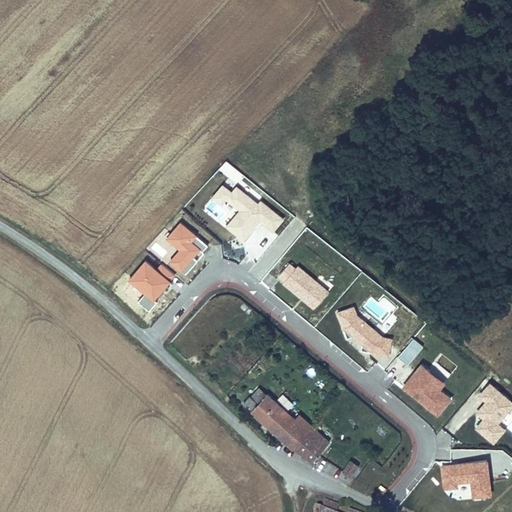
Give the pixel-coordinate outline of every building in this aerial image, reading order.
[(273,229),(282,219),(238,185),(233,192),(227,188),(223,194),(242,208),(229,225),(244,237),(259,218),(273,229)] [(211,199),(205,207),(222,220),(228,212),(211,199)] [(407,364),(424,345),(414,337),(397,356),(407,364)] [(227,358),(235,364),(244,353),(237,347),(227,358)] [(436,361),(451,372),(457,365),(442,354),(436,361)] [(422,364),(403,388),(437,415),(451,397),(439,388),(451,373),(436,362),(430,370),(422,364)] [(474,427),(494,444),(508,426),(507,426),(511,419),(511,399),(489,381),(477,395),(484,400),(474,412),(482,418),(474,427)] [(300,415),(296,419),(269,395),(260,404),(252,396),(245,404),(295,448),(297,446),(313,461),(330,442),(300,415)] [(282,395),(279,400),(289,407),(292,402),(282,395)] [(344,471),(352,476),(359,465),(352,460),(344,471)] [(337,511),(339,509),(324,503),(319,511),(337,511)]
